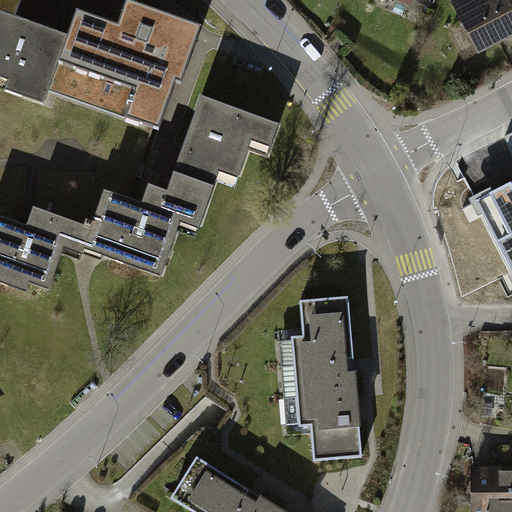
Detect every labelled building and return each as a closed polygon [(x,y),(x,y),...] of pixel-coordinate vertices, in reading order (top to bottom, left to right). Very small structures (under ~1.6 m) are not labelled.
[(0,0),(0,12),(16,18),(22,0),(0,0)] [(129,3),(120,0),(22,0),(16,18),(70,37),(78,14),(120,29),(129,3)] [(387,0),(411,10),(414,0),(387,0)] [(448,0),(477,57),(511,39),(511,5),(509,0),(448,0)] [(120,29),(78,14),(70,37),(60,63),(136,90),(126,118),(158,130),(175,82),(181,84),(201,29),(184,23),(129,3),(120,29)] [(16,18),(0,12),(0,78),(9,82),(5,91),(45,106),(60,63),(70,37),(16,18)] [(175,174),(214,188),(219,173),(238,180),(252,142),(273,150),(281,126),(202,98),(175,174)] [(199,231),(214,188),(175,174),(168,193),(149,187),(143,205),(105,192),(92,230),(84,251),(161,278),(180,224),(199,231)] [(511,183),(493,193),(491,188),(469,199),(478,216),(483,213),(511,268),(511,183)] [(84,251),(92,230),(34,209),(27,228),(0,218),(0,283),(27,293),(30,284),(50,291),(64,250),(82,257),(84,251)] [(350,298),(302,302),(305,336),(292,338),(300,429),(312,428),(315,463),(364,459),(362,429),(363,429),(362,411),(358,373),(351,373),(350,361),(356,360),(350,298)] [(251,491),(198,458),(172,500),(191,511),(285,511),(262,497),(258,503),(247,497),(251,491)] [(511,511),(511,467),(472,468),(471,511),(511,511)]
